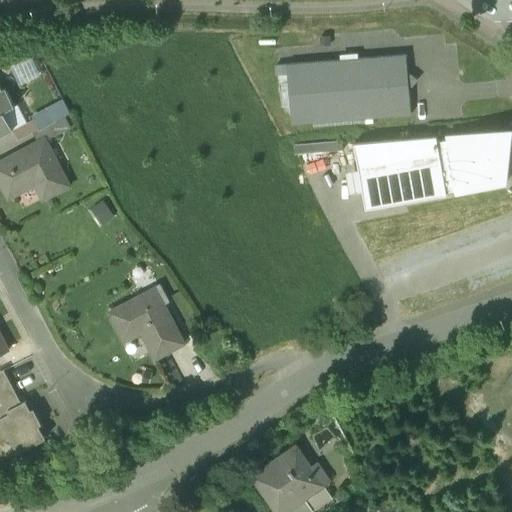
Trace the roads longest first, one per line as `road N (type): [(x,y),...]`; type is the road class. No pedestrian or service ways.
road 1 (residential): [(310,377),(294,362),(276,362),(178,399),(105,400),(74,379),(49,347),(0,255)]
road 2 (residential): [(112,489),(310,377)]
road 3 (residential): [(310,377),(511,302)]
